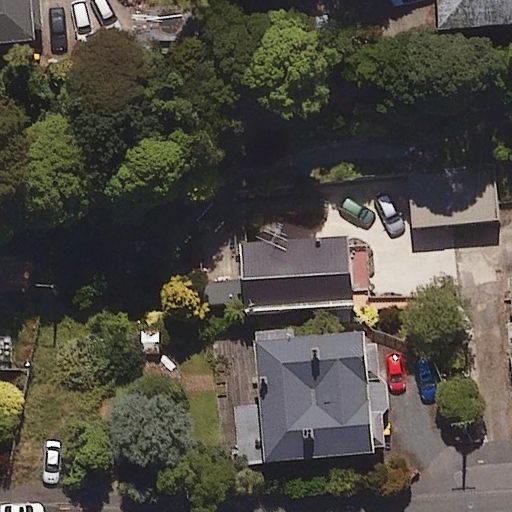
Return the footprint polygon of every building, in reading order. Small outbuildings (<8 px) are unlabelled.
[(0,0),(0,58),(44,53),(37,0),(0,0)] [(511,0),(443,0),(446,45),(511,41),(511,0)] [(496,231),(492,169),(412,174),(416,236),(496,231)] [(246,265),(247,281),(196,282),(197,311),(247,311),(247,325),(356,323),(355,263),(246,265)] [(376,484),(377,369),(266,368),(265,415),(239,415),(238,466),(269,467),(269,483),(376,484)]
